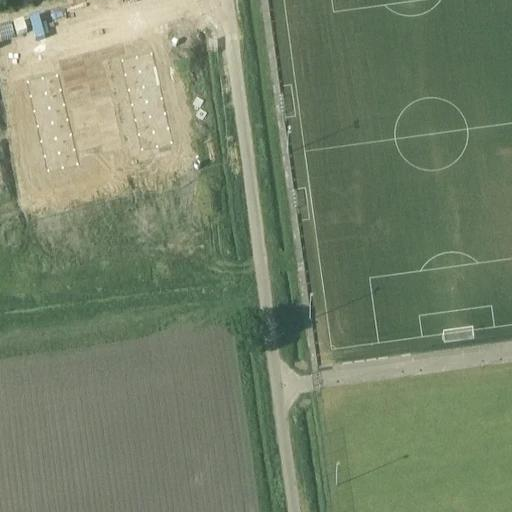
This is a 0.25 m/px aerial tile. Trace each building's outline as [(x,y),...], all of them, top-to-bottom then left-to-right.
[(152,55),(121,62),(121,61),(120,61),(120,63),(121,62),(125,77),(124,77),(124,78),(157,70),(157,69),(156,70),(152,55),(153,55),(153,54),(152,54),(152,55)] [(23,61),(0,66),(0,70),(3,82),(26,77),(23,61)] [(157,70),(124,78),(125,78),(128,92),(127,92),(160,85),(160,84),(159,85),(156,71),(157,71),(157,70)] [(59,76),(26,83),(26,84),(27,84),(30,98),(29,98),(29,99),(62,92),(62,91),(61,91),(58,77),(59,77),(59,76)] [(160,85),(127,92),(127,93),(128,93),(131,107),(130,107),(131,107),(164,100),(163,99),(162,100),(159,86),(160,86),(160,85)] [(62,92),(29,99),(30,99),(34,113),(33,113),(33,114),(66,106),(65,106),(62,92),(63,92),(62,92)] [(164,100),(131,107),(131,108),(132,108),(135,122),(134,122),(167,115),(167,114),(166,114),(163,101),(164,101),(164,100)] [(66,106),(33,114),(34,114),(37,128),(36,128),(36,129),(69,121),(68,121),(65,107),(66,107),(66,106)] [(167,115),(134,122),(134,123),(135,123),(138,137),(137,137),(170,130),(170,129),(169,129),(166,116),(167,115)] [(69,121),(36,129),(37,129),(40,143),(39,143),(39,144),(72,136),(71,136),(68,122),(69,122),(69,121)] [(170,130),(137,137),(137,138),(138,138),(142,152),(141,152),(141,153),(174,145),(173,145),(170,131),(171,130),(170,130)] [(72,136),(39,144),(40,144),(41,144),(44,158),(43,158),(43,159),(76,151),(75,151),(72,137),(73,137),(72,136)] [(76,151),(43,159),(44,159),(47,173),(46,174),(47,175),(48,175),(47,174),(78,167),(79,168),(80,168),(79,166),(78,166),(75,152),(76,152),(76,151)]
